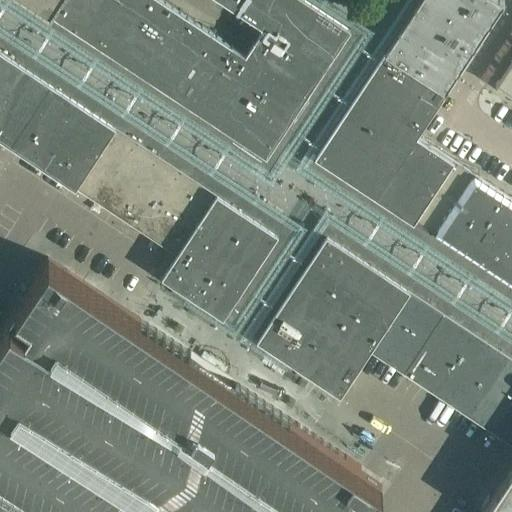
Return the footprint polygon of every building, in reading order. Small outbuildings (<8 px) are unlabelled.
[(0,0),(0,2),(272,183),(375,27),(333,0),(309,0),(348,26),(315,76),(269,147),(262,148),(214,117),(192,102),(181,104),(172,99),(170,87),(141,68),(140,67),(136,69),(106,48),(105,44),(103,43),(97,44),(97,43),(93,44),(93,43),(87,39),(86,39),(85,35),(84,35),(83,31),(83,29),(82,29),(71,31),(56,21),(54,10),(53,9),(38,0),(0,0)] [(38,0),(53,9),(58,0),(38,0)] [(83,31),(103,0),(58,0),(53,9),(54,10),(56,21),(71,31),(82,29),(83,29),(83,31)] [(141,68),(180,9),(166,0),(103,0),(83,31),(84,35),(85,35),(86,39),(87,39),(93,43),(93,44),(97,43),(97,44),(103,43),(105,44),(106,48),(136,69),(140,67),(141,68)] [(348,26),(309,0),(230,0),(265,23),(256,38),(315,76),(348,26)] [(403,0),(294,166),(511,309),(511,290),(488,276),(486,264),(482,265),(472,258),(471,254),(457,245),(434,230),(433,232),(389,203),(391,201),(376,191),(364,194),(312,159),(310,149),(372,55),(383,53),(386,49),(388,45),(389,45),(409,15),(418,0),(403,0)] [(383,53),(381,56),(439,95),(444,89),(445,89),(493,16),(504,0),(418,0),(409,15),(389,45),(388,45),(383,53)] [(170,87),(210,29),(180,9),(141,68),(170,87)] [(0,38),(24,55),(26,65),(48,80),(70,94),(92,109),(113,123),(117,126),(136,138),(137,138),(154,140),(156,141),(159,153),(171,152),(199,170),(201,181),(202,182),(214,180),(217,192),(276,231),(223,311),(222,312),(189,290),(182,300),(235,335),(309,224),(0,20),(0,38)] [(192,102),(232,43),(210,29),(170,87),(172,99),(181,104),(192,102)] [(0,105),(26,66),(24,55),(0,38),(0,105)] [(269,147),(315,76),(256,38),(246,53),(254,58),(214,117),(262,148),(269,147)] [(214,117),(254,58),(246,53),(232,43),(192,102),(214,117)] [(372,55),(310,149),(312,159),(364,194),(376,191),(415,133),(439,95),(381,56),(383,53),(372,55)] [(511,59),(495,84),(511,95),(511,59)] [(26,66),(0,105),(0,120),(0,121),(0,132),(9,139),(20,123),(48,80),(26,66)] [(20,123),(9,139),(30,153),(70,94),(48,80),(20,123)] [(70,94),(30,153),(53,168),(92,109),(70,94)] [(92,109),(53,168),(74,182),(113,123),(92,109)] [(113,123),(74,182),(97,197),(136,139),(113,123)] [(433,232),(434,230),(473,171),(415,133),(376,191),(391,201),(389,203),(433,232)] [(136,139),(97,197),(120,212),(159,153),(156,142),(154,141),(137,138),(136,139)] [(159,153),(120,212),(163,241),(202,182),(201,182),(199,171),(171,152),(159,154),(159,153)] [(457,245),(496,186),(473,171),(434,230),(457,245)] [(202,182),(163,241),(178,251),(217,192),(214,180),(203,182),(202,182)] [(486,264),(511,224),(511,197),(496,186),(457,245),(471,254),(472,258),(482,265),(486,264)] [(178,251),(164,273),(223,312),(223,311),(276,231),(231,201),(217,192),(178,251)] [(292,358),(259,336),(327,233),(408,287),(445,311),(453,309),(464,317),(466,325),(488,340),(510,354),(511,355),(511,354),(511,327),(325,204),(237,336),(285,368),(292,358)] [(511,290),(511,224),(486,264),(488,276),(511,290)] [(312,256),(259,336),(340,390),(369,346),(408,287),(327,233),(312,256)] [(359,511),(382,478),(362,465),(314,433),(212,365),(191,351),(136,315),(48,257),(0,329),(0,511),(359,511)] [(172,281),(163,275),(159,281),(169,287),(172,281)] [(408,287),(369,346),(406,370),(445,311),(408,287)] [(445,311),(406,370),(449,399),(488,340),(466,326),(464,317),(453,310),(445,311)] [(488,340),(449,399),(471,413),(510,355),(488,340)] [(510,355),(471,413),(493,428),(511,399),(511,354),(511,355),(510,355)] [(511,399),(493,428),(511,440),(511,399)] [(489,494),(481,506),(483,507),(484,506),(493,511),(511,511),(511,463),(491,495),(489,494)]
